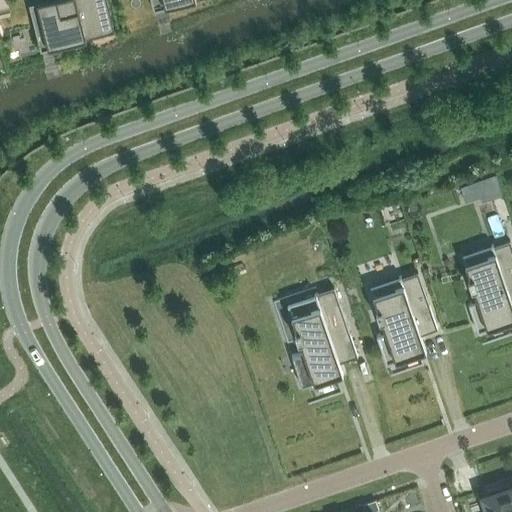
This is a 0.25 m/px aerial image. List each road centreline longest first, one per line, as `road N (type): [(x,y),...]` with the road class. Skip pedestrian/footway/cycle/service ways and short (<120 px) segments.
road 1 (secondary): [(493,0),(96,140),(52,168),(25,203),(6,274),(19,329),(139,511)]
road 2 (secondary): [(165,511),(76,376),(39,296),(41,237),(57,209),(87,179),(134,155),(511,22)]
road 3 (residential): [(423,453),(250,511)]
